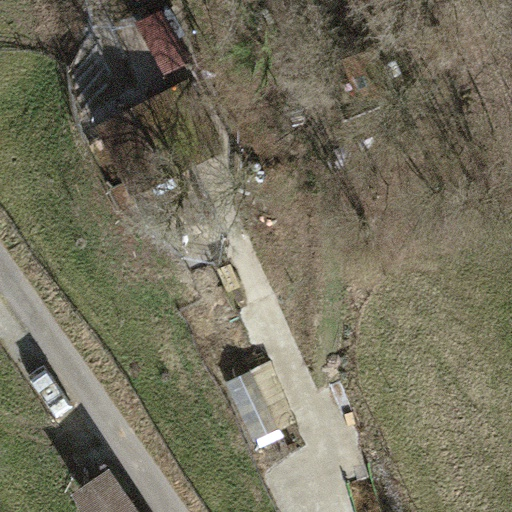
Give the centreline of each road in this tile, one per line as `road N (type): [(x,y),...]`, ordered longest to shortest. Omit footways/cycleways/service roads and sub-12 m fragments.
road 1 (track): [(346,511),(201,162)]
road 2 (track): [(0,265),(172,511)]
